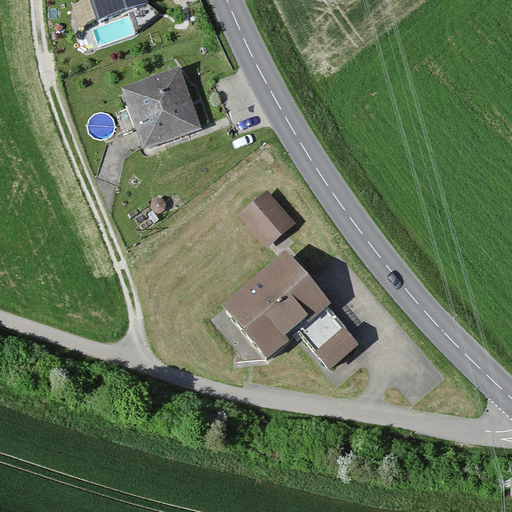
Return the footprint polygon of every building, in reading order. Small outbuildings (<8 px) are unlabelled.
[(85,0),(95,28),(145,12),(140,0),(85,0)] [(128,37),(124,22),(99,30),(103,45),(128,37)] [(120,95),(142,157),(200,136),(178,74),(120,95)] [(237,222),(266,253),(296,226),(267,195),(237,222)] [(329,312),(285,260),(222,313),(265,365),(329,312)] [(354,352),(338,335),(311,360),(328,378),(354,352)]
